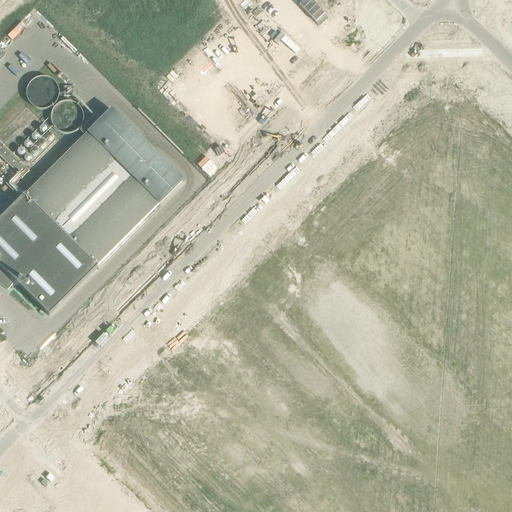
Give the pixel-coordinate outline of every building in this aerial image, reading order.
[(340,11),(319,32),(323,37),(327,32),(331,37),(348,20),(340,11)] [(40,78),(39,78),(36,78),(34,80),(32,81),(30,83),(28,85),(27,88),(26,91),(26,94),(26,96),(26,98),(27,100),(28,102),(29,104),(31,106),(33,108),(35,109),(37,110),(39,110),(42,110),(44,110),(47,110),(49,109),(51,108),(53,106),(55,105),(56,103),(57,101),(58,99),(59,97),(59,94),(59,91),(58,89),(57,86),(56,84),(54,82),(52,81),(50,79),(48,78),(45,78),(43,77),(40,78)] [(64,87),(64,97),(73,97),(73,87),(64,87)] [(64,102),(61,103),(59,104),(57,105),(55,107),(53,109),(52,111),(51,114),(51,116),(50,118),(50,120),(51,122),(51,124),(52,126),(53,127),(54,129),(56,130),(58,132),(60,133),(63,134),(65,135),(68,135),(70,135),(73,134),(75,133),(77,131),(79,130),(81,128),(82,126),(83,123),(83,121),(84,119),(83,117),(83,115),(83,113),(82,111),(80,108),(79,106),(77,105),(75,104),(73,103),(71,102),(69,102),(67,102),(65,102),(64,102)] [(25,195),(0,219),(0,284),(7,291),(15,282),(49,316),(97,268),(96,267),(182,181),(111,110),(25,196),(25,195)] [(0,157),(22,179),(29,172),(0,142),(0,157)] [(0,183),(4,187),(1,190),(6,195),(19,182),(4,167),(0,171),(0,183)]
